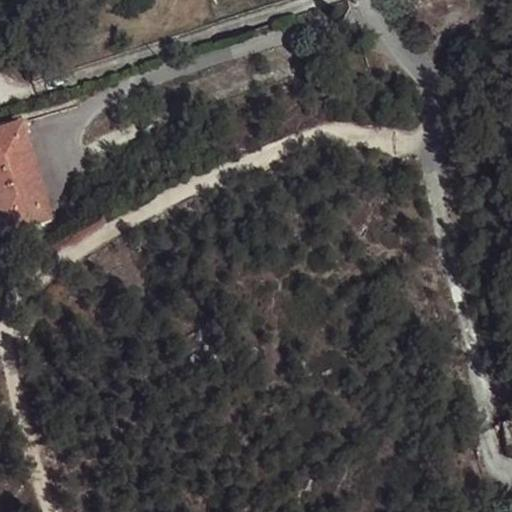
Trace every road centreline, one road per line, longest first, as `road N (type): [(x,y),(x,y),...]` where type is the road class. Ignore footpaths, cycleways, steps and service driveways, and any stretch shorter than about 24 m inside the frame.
road 1 (track): [(77,511),(30,325),(149,225),(352,143),(451,185)]
road 2 (unclassified): [(360,0),(430,81),(506,409)]
